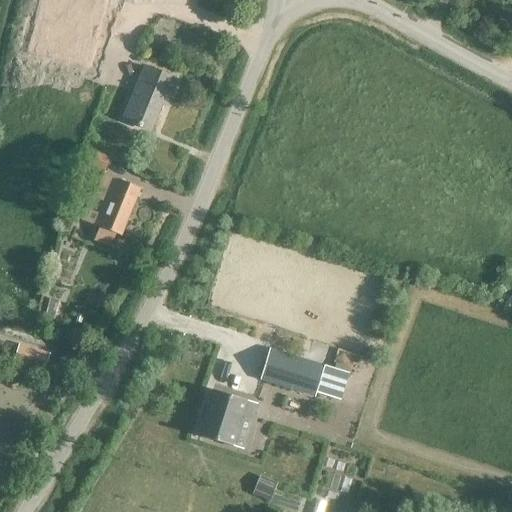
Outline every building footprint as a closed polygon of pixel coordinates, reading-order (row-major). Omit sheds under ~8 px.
[(114,0),(30,0),(16,56),(94,77),(114,0)] [(177,80),(143,67),(122,120),(151,131),(162,104),(166,106),(177,80)] [(74,164),(100,175),(106,163),(79,152),(74,164)] [(68,221),(94,231),(89,245),(105,251),(111,238),(116,240),(135,193),(99,179),(91,199),(105,205),(99,221),(73,211),(68,221)] [(49,354),(18,344),(12,364),(43,374),(49,354)] [(260,380),(290,389),(291,385),(339,400),(346,380),(298,365),(300,359),(269,349),(260,380)] [(213,390),(199,436),(230,446),(231,445),(243,448),(256,404),(213,390)]
